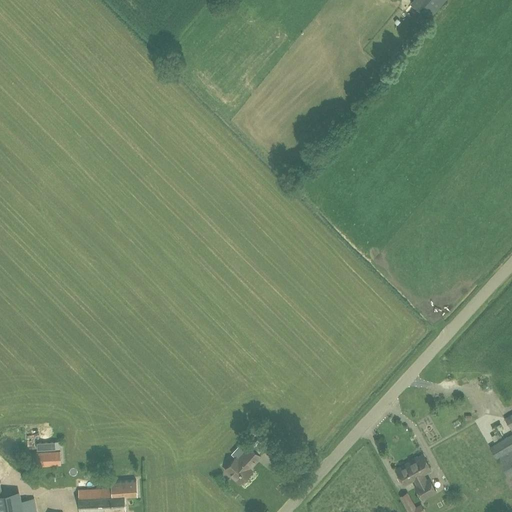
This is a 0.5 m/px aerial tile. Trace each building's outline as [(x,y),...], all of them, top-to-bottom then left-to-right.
[(412,0),(411,2),(429,18),(444,0),(412,0)] [(458,429),(467,425),(464,420),(455,424),(458,429)] [(511,433),(490,447),(496,457),(511,447),(511,433)] [(249,468),(261,455),(250,446),(239,458),(237,456),(225,469),(241,483),(252,471),(249,468)] [(511,449),(497,458),(509,480),(511,478),(511,449)] [(61,464),(60,451),(30,452),(31,466),(61,464)] [(436,491),(429,479),(426,481),(422,474),(431,469),(423,454),(418,457),(417,456),(410,460),(411,463),(407,465),(406,464),(396,469),(404,484),(415,478),(419,485),(416,487),(422,499),(436,491)] [(86,482),(79,483),(79,511),(125,511),(125,495),(137,495),(137,481),(112,482),(112,487),(86,488),(86,482)] [(0,493),(0,511),(23,511),(19,490),(0,493)] [(425,511),(421,503),(416,506),(408,492),(400,496),(408,511),(407,511),(425,511)]
